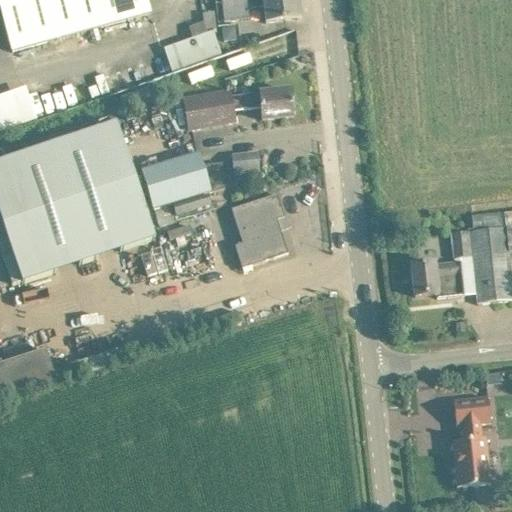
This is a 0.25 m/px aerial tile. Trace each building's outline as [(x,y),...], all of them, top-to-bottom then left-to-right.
[(0,0),(0,13),(11,53),(150,15),(145,0),(0,0)] [(263,7),(265,24),(300,20),(297,0),(239,0),(221,2),(223,22),(249,20),(248,10),(263,7)] [(296,28),(298,45),(308,44),(306,27),(296,28)] [(223,43),(235,42),(233,30),(222,32),(223,43)] [(221,56),(213,32),(164,49),(172,73),(221,56)] [(290,39),(267,45),(270,55),(293,49),(290,39)] [(132,66),(139,83),(159,75),(152,58),(132,66)] [(188,133),(235,125),(233,112),(260,109),(261,122),(293,118),(291,92),(271,94),(230,98),(230,93),(182,102),(188,133)] [(0,118),(3,128),(12,125),(7,109),(0,110),(0,118)] [(114,125),(0,164),(0,222),(22,287),(154,243),(114,125)] [(231,157),(233,175),(258,172),(257,155),(231,157)] [(198,156),(179,163),(142,176),(149,200),(154,219),(158,230),(176,225),(174,218),(213,206),(210,195),(224,190),(222,165),(202,167),(198,156)] [(234,248),(236,252),(242,271),(287,256),(276,222),(284,220),(276,197),(231,211),(242,246),(234,248)] [(511,214),(472,219),(473,230),(505,227),(508,255),(511,254),(511,214)] [(189,227),(166,234),(169,242),(192,235),(189,227)] [(436,300),(476,296),(477,306),(511,302),(511,293),(505,230),(450,237),(452,261),(460,260),(460,264),(434,267),(433,265),(411,267),(414,299),(435,296),(436,300)] [(179,282),(157,282),(157,290),(179,289),(179,282)] [(174,345),(184,342),(181,332),(171,335),(174,345)] [(463,442),(451,444),(456,490),(490,486),(485,440),(481,440),(480,427),(490,425),(487,399),(453,403),(456,429),(461,429),(463,442)]
